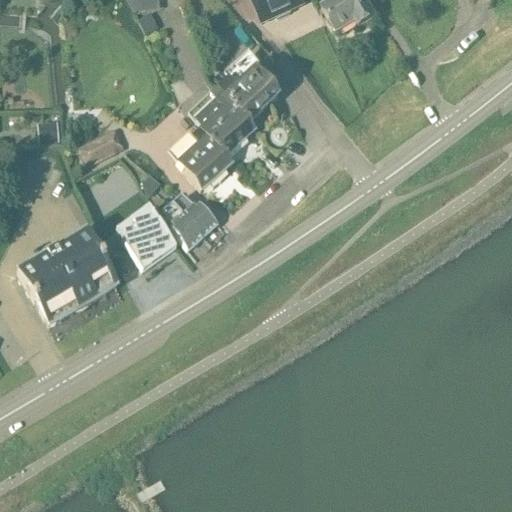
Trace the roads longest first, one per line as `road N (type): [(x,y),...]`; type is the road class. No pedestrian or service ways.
road 1 (residential): [(161,325),(324,160),(345,158),(376,193)]
road 2 (tertiary): [(161,325),(376,193)]
road 3 (tertiary): [(0,421),(161,325)]
road 4 (tertiary): [(376,193),(511,78)]
